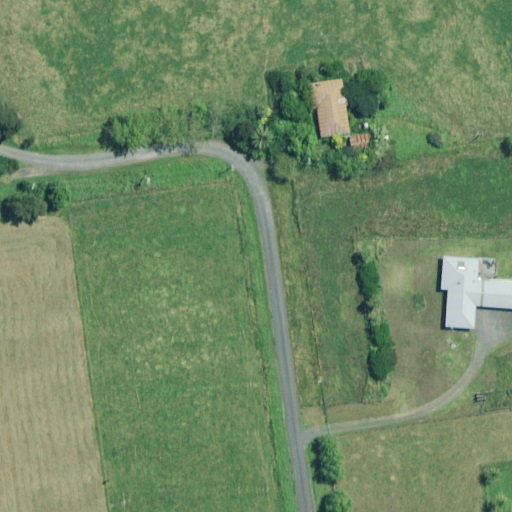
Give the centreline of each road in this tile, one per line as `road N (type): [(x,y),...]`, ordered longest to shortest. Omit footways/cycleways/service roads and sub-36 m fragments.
road 1 (unclassified): [(309,511),(264,203),(243,163)]
road 2 (unclassified): [(0,147),(60,160),(209,148),(243,163)]
